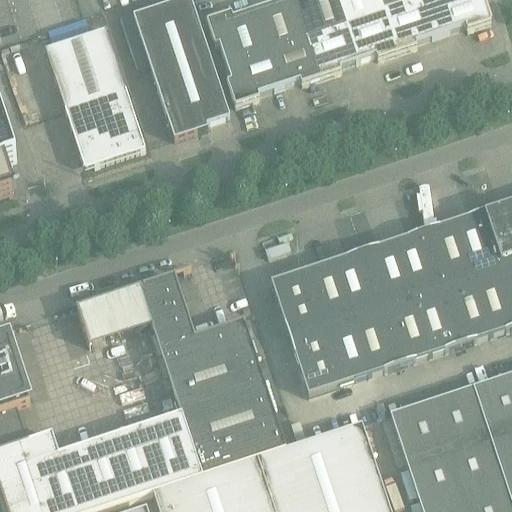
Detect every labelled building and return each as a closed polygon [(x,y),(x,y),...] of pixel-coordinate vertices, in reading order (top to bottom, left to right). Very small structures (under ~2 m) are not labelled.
[(257,15),(271,58),(309,46),(293,0),(291,0),(274,6),(275,9),(257,15)] [(293,0),(309,46),(347,33),(335,0),(293,0)] [(385,21),(378,0),(335,0),(347,33),(385,21)] [(378,0),(385,21),(423,8),(420,0),(378,0)] [(420,0),(423,8),(447,0),(420,0)] [(447,0),(423,8),(434,43),(466,33),(467,36),(491,28),(483,4),(479,5),(477,0),(447,0)] [(174,144),(175,146),(197,139),(208,135),(207,131),(230,124),(190,3),(134,22),(174,144)] [(423,8),(385,21),(398,59),(417,52),(416,49),(434,43),(423,8)] [(219,51),(226,73),(271,58),(257,15),(233,23),(232,20),(207,28),(215,52),(219,51)] [(347,33),(358,68),(376,62),(378,66),(398,59),(385,21),(347,33)] [(347,33),(309,46),(322,84),(341,78),(340,74),(358,68),(347,33)] [(46,56),(85,176),(146,156),(106,36),(46,56)] [(271,58),(282,93),(300,87),(302,91),(322,84),(309,46),(271,58)] [(271,58),(226,73),(231,87),(227,88),(235,112),(260,104),(259,101),(282,93),(271,58)] [(0,205),(13,201),(4,174),(17,169),(0,116),(0,205)] [(511,208),(484,218),(503,275),(511,272),(511,208)] [(484,218),(454,228),(473,285),(503,275),(484,218)] [(454,228),(424,238),(442,295),(473,285),(454,228)] [(393,248),(412,305),(442,295),(424,238),(393,248)] [(363,258),(382,315),(412,305),(393,248),(363,258)] [(382,315),(363,258),(332,268),(351,325),(382,315)] [(302,278),(312,307),(321,335),(351,325),(332,268),(302,278)] [(511,272),(503,275),(511,301),(511,272)] [(473,285),(492,342),(511,335),(511,301),(503,275),(473,285)] [(271,288),(281,317),(312,307),(302,278),(271,288)] [(152,331),(182,422),(203,484),(286,456),(244,328),(195,344),(187,319),(174,282),(140,294),(152,331)] [(473,285),(442,295),(461,352),(492,342),(473,285)] [(152,331),(140,294),(77,315),(89,352),(152,331)] [(442,295),(412,305),(431,362),(461,352),(442,295)] [(412,305),(382,315),(401,372),(431,362),(412,305)] [(312,307),(281,317),(290,345),(321,335),(312,307)] [(401,372),(382,315),(351,325),(370,382),(401,372)] [(330,363),(340,392),(370,382),(351,325),(321,335),(330,363)] [(321,335),(290,345),(299,374),(330,363),(321,335)] [(203,484),(182,422),(57,463),(51,443),(29,450),(16,413),(30,408),(7,337),(0,339),(0,495),(5,511),(116,511),(153,500),(203,484)] [(330,363),(299,374),(309,402),(340,392),(330,363)] [(511,511),(511,381),(390,422),(420,511),(511,511)] [(286,456),(203,484),(153,500),(157,511),(388,511),(362,431),(286,456)]
